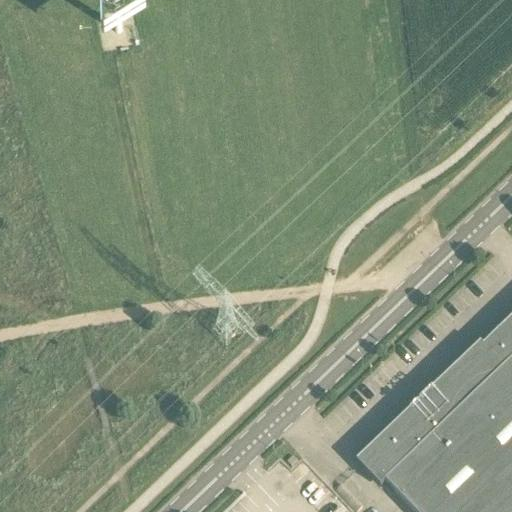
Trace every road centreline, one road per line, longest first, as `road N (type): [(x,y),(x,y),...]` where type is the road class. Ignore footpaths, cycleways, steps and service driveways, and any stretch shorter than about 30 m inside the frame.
road 1 (track): [(390,0),(423,250),(386,285),(327,286),(0,339)]
road 2 (tertiary): [(182,511),(511,195)]
road 3 (unknown): [(511,283),(367,416),(336,455),(288,410)]
